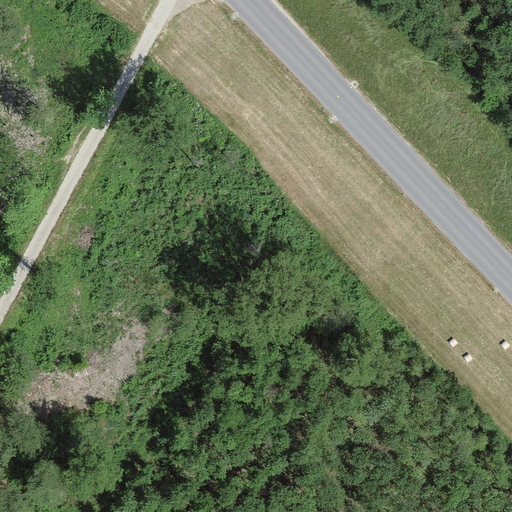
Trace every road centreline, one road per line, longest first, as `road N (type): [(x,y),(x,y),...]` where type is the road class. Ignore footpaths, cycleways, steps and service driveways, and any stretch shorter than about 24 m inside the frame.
road 1 (tertiary): [(511,275),(246,0)]
road 2 (track): [(0,312),(169,0)]
